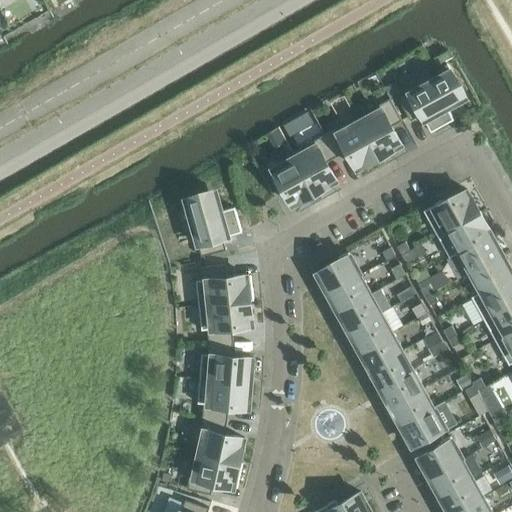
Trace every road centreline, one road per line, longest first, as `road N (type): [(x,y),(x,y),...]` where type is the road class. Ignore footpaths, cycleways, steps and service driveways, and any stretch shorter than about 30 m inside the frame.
road 1 (tertiary): [(286,0),(0,163)]
road 2 (residential): [(511,212),(471,138),(283,242)]
road 3 (residential): [(283,242),(282,352),(256,511)]
